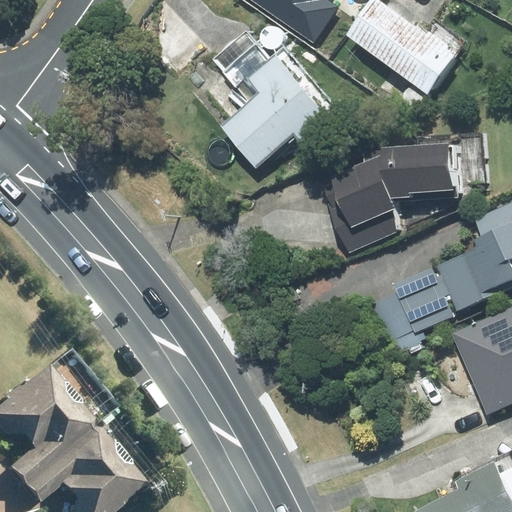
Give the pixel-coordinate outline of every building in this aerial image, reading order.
[(274,0),(271,5),(295,22),(309,0),(274,0)] [(466,49),(468,46),(448,31),(446,34),(398,0),(387,0),(362,35),(443,95),(473,55),(466,49)] [(335,16),(316,1),(301,20),(320,34),(335,16)] [(259,108),(235,127),(269,169),(311,135),(320,147),(351,123),(346,117),(351,113),(298,47),(281,60),(257,30),(220,60),(259,108)] [(437,113),(439,121),(452,118),(450,110),(437,113)] [(342,205),(340,206),(360,255),(408,235),(406,214),(413,210),(413,202),(481,198),(477,145),(378,152),(379,165),(348,177),(351,183),(336,189),(342,205)] [(495,247),(405,285),(425,333),(463,317),(455,298),(458,296),(465,313),(511,292),(511,209),(487,220),(495,238),(492,239),(495,247)] [(511,332),(474,349),(495,399),(511,391),(511,332)] [(21,435),(31,448),(8,467),(23,485),(94,426),(92,424),(93,418),(81,403),(81,400),(66,382),(61,382),(47,364),(0,403),(0,429),(3,434),(21,435)] [(145,483),(130,464),(130,459),(116,442),(110,441),(99,427),(95,427),(94,426),(23,485),(37,503),(61,483),(72,497),(71,511),(114,511),(124,503),(122,502),(145,483)] [(511,511),(511,457),(468,478),(475,491),(430,511),(511,511)]
